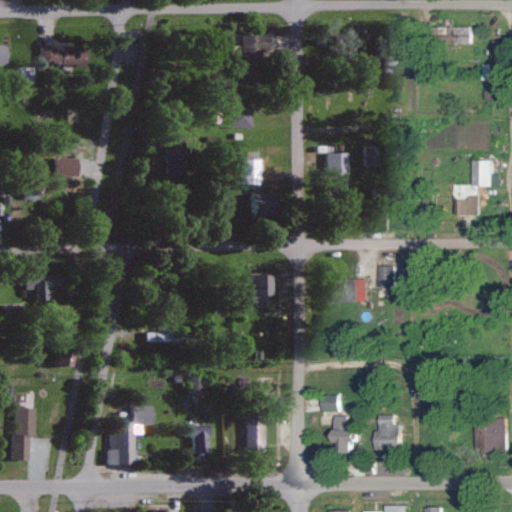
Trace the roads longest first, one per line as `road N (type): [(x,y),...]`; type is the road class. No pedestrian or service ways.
road 1 (residential): [(0,12),(511,4)]
road 2 (residential): [(511,244),(0,250)]
road 3 (tertiary): [(0,485),(511,483)]
road 4 (residential): [(298,483),(297,0)]
road 5 (residential): [(126,248),(79,511)]
road 6 (residential): [(85,249),(117,11)]
